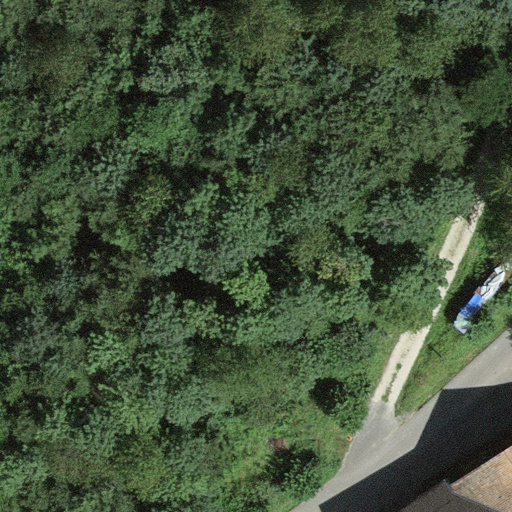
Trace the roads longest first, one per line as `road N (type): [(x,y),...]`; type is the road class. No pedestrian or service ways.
road 1 (track): [(337,510),(511,57)]
road 2 (residential): [(333,511),(445,441),(511,369)]
